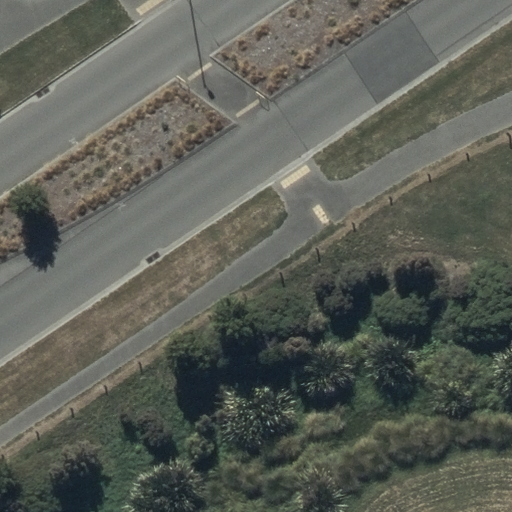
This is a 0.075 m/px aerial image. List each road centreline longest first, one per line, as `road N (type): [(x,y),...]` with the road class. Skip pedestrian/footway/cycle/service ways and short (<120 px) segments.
road 1 (tertiary): [(478,0),(0,322)]
road 2 (tertiary): [(0,160),(235,0)]
